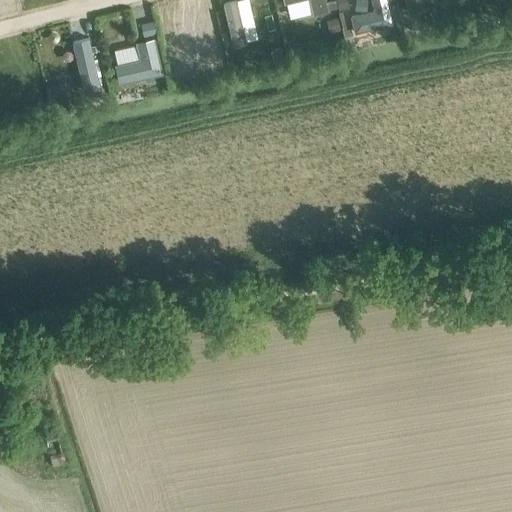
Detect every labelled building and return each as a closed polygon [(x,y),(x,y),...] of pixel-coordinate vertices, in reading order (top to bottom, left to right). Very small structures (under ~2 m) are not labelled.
[(248,0),(245,0),(224,4),(233,46),(245,43),(242,27),(254,25),(248,0)] [(326,0),(284,0),(285,4),(300,0),(310,0),(315,17),(329,13),(326,0)] [(336,0),(339,9),(348,7),(346,0),(336,0)] [(392,24),(386,0),(372,0),(375,11),(352,17),(356,33),(392,24)] [(406,0),(410,13),(426,9),(425,7),(448,2),(447,0),(406,0)] [(186,14),(196,62),(214,58),(203,10),(186,14)] [(338,12),(342,30),(346,29),(342,11),(338,12)] [(346,29),(342,30),(346,46),(354,44),(350,29),(346,29)] [(136,41),(140,59),(116,65),(120,82),(162,73),(154,37),(136,41)] [(89,46),(87,38),(72,41),(82,84),(97,81),(90,52),(89,46)] [(39,53),(27,56),(30,70),(43,67),(39,53)] [(7,59),(0,60),(0,105),(17,102),(7,59)] [(64,84),(51,86),(56,111),(69,108),(64,84)]
